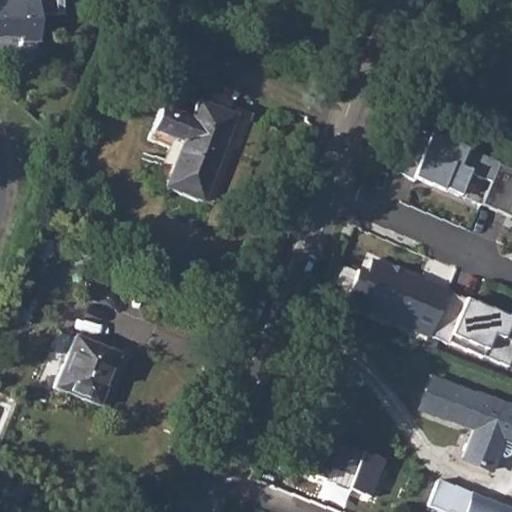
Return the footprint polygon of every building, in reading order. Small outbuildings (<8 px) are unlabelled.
[(0,0),(0,36),(18,35),(19,49),(37,48),(36,14),(63,13),(62,0),(0,0)] [(161,107),(149,138),(169,147),(155,184),(209,204),(202,222),(218,228),(240,170),(243,171),(251,151),(238,146),(250,114),(235,108),(232,114),(196,101),(189,117),(161,107)] [(252,108),(250,114),(280,125),(286,110),(267,103),(252,108)] [(497,159),(409,123),(391,167),(456,193),(465,170),(488,180),(496,162),(497,159)] [(511,168),(496,162),(488,180),(479,203),(509,215),(511,211),(511,210),(511,168)] [(511,336),(511,316),(445,289),(428,331),(507,364),(511,351),(511,339),(511,336)] [(2,300),(0,304),(0,312),(26,322),(31,310),(2,300)] [(109,374),(104,372),(112,352),(72,337),(53,388),(97,406),(109,374)] [(476,399),(477,397),(430,378),(418,409),(443,419),(444,418),(477,430),(465,462),(489,471),(495,456),(502,459),(507,457),(511,443),(511,407),(489,398),(487,403),(476,399)] [(511,511),(511,508),(438,483),(430,506),(447,511),(511,511)]
